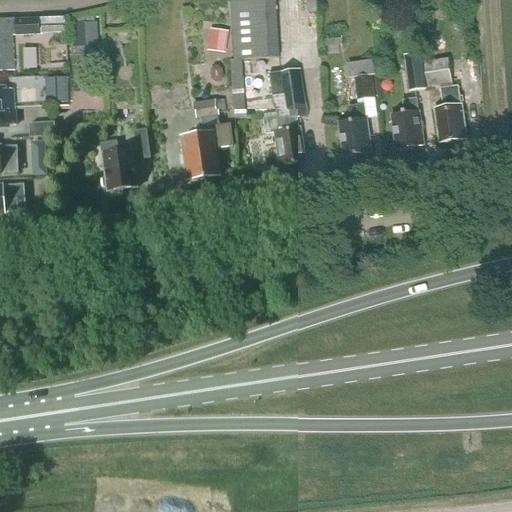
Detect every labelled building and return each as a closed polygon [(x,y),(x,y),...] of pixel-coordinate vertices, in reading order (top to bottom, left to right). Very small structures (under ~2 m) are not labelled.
[(229,0),(232,60),(279,58),(276,0),(229,0)] [(308,0),(309,13),(318,12),(317,0),(308,0)] [(15,35),(43,34),(67,32),(66,16),(0,19),(0,70),(17,70),(15,35)] [(98,23),(96,23),(79,23),(74,23),(74,42),(99,41),(98,23)] [(229,31),(212,29),(209,52),(226,54),(229,31)] [(343,38),(325,39),(326,46),(343,45),(343,38)] [(404,57),(409,93),(427,90),(422,55),(404,57)] [(454,84),(450,59),(426,63),(430,88),(454,84)] [(354,79),(373,76),(376,75),(374,60),(348,64),(350,79),(354,79)] [(271,75),(278,118),(264,120),(267,136),(276,135),(281,167),(307,163),(302,129),(300,129),(298,119),(308,117),(301,70),(271,75)] [(69,78),(46,79),(46,103),(70,103),(69,78)] [(245,78),(233,79),(235,119),(247,118),(245,78)] [(377,103),(374,78),(354,81),(358,106),(377,103)] [(460,87),(454,88),(443,89),(446,108),(437,109),(442,143),(468,140),(463,106),(462,107),(460,87)] [(0,108),(16,108),(15,90),(8,90),(8,89),(0,89),(0,108)] [(426,146),(419,99),(404,101),(406,114),(393,116),(398,150),(400,149),(401,153),(411,151),(411,148),(426,146)] [(214,100),(192,103),(194,121),(201,120),(202,128),(218,126),(214,100)] [(373,153),(368,120),(366,105),(349,107),(352,125),(341,127),(346,157),(347,157),(347,161),(358,159),(357,156),(373,153)] [(16,108),(0,108),(0,127),(7,127),(7,126),(16,126),(16,108)] [(92,122),(74,124),(76,143),(94,141),(92,122)] [(53,138),(52,124),(28,125),(29,139),(53,138)] [(235,147),(231,125),(196,130),(197,136),(181,139),(188,182),(220,177),(216,150),(235,147)] [(133,133),(138,161),(151,159),(146,131),(133,133)] [(46,142),(31,142),(31,151),(46,150),(46,142)] [(138,189),(133,151),(120,152),(118,142),(101,145),(106,179),(103,180),(104,190),(107,189),(108,193),(110,193),(110,197),(124,195),(123,191),(138,189)] [(18,173),(17,148),(1,148),(2,147),(0,147),(0,174),(2,175),(2,174),(18,173)] [(0,214),(6,214),(6,213),(27,211),(25,186),(0,187),(0,214)] [(50,192),(40,193),(41,211),(51,210),(50,192)]
